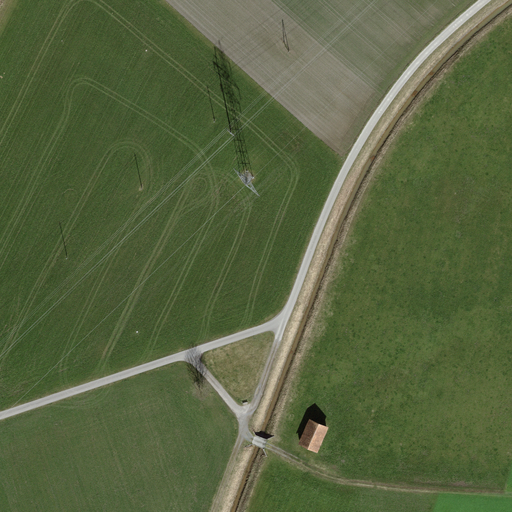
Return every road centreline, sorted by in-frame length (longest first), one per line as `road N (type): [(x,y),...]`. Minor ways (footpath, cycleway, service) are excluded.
road 1 (track): [(0,416),(283,322),(356,150),(396,87),(485,0)]
road 2 (track): [(244,435),(338,479),(511,492)]
road 3 (track): [(283,322),(215,511)]
